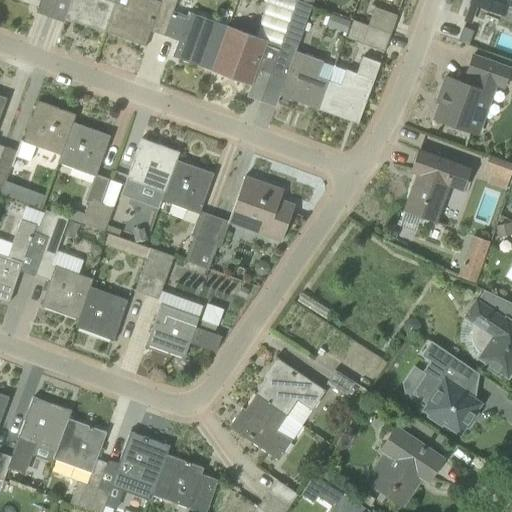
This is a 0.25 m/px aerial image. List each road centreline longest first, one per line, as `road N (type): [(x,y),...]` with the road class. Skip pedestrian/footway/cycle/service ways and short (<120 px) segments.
road 1 (residential): [(0,340),(190,409),(227,369),(359,175)]
road 2 (residential): [(359,175),(0,49)]
road 3 (residential): [(359,175),(388,133),(436,0)]
